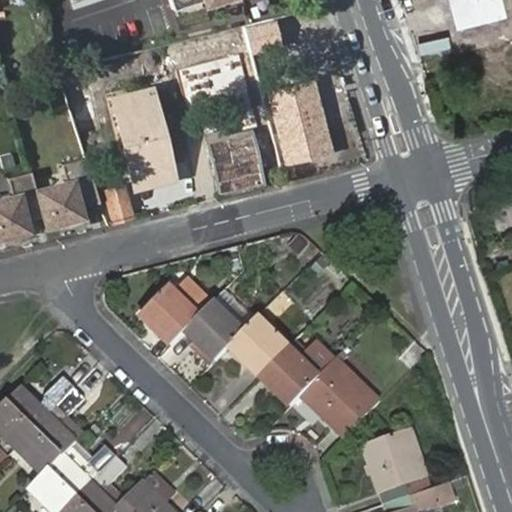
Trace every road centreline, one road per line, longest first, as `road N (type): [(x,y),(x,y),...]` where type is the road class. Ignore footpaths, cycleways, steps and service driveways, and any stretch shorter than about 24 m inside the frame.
road 1 (residential): [(414,175),(57,266)]
road 2 (residential): [(57,266),(70,307),(281,511)]
road 3 (secondary): [(414,175),(511,470)]
road 4 (secondary): [(357,0),(414,175)]
